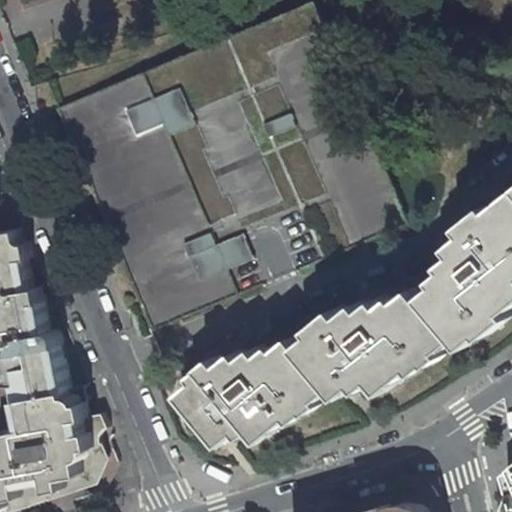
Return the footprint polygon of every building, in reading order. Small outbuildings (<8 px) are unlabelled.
[(316,0),(60,107),(154,331),(411,221),(318,0),(316,0)] [(465,335),(473,344),(488,331),(491,334),(511,317),(511,197),(501,206),(497,202),(471,222),(476,230),(460,243),(466,250),(453,260),(457,265),(444,275),(448,280),(431,293),(465,335)] [(0,294),(36,287),(30,257),(35,257),(33,241),(28,241),(25,239),(24,236),(22,227),(0,231),(0,294)] [(307,343),(341,384),(348,393),(364,381),(369,387),(382,377),(391,389),(420,365),(424,370),(437,359),(438,361),(452,351),(449,347),(465,335),(431,293),(424,283),(409,296),(405,292),(392,302),(387,295),(374,305),(368,299),(352,312),(346,304),(319,326),(323,330),(307,343)] [(23,397),(73,387),(65,343),(64,336),(61,331),(57,329),(53,329),(44,285),(36,287),(0,294),(0,340),(5,339),(11,368),(23,365),(25,381),(21,381),(23,397)] [(222,355),(208,366),(257,427),(267,438),(296,415),(299,420),(312,409),(314,411),(328,401),(325,397),(341,384),(307,343),(300,334),(284,347),(280,342),(268,352),(262,345),(249,355),(244,349),(228,362),(222,355)] [(21,381),(25,381),(23,365),(11,368),(12,376),(13,378),(14,380),(15,381),(17,381),(19,382),(21,381)] [(199,380),(183,393),(224,444),(239,431),(245,437),(257,427),(208,366),(195,375),(199,380)] [(85,398),(86,401),(91,400),(88,385),(73,387),(75,393),(77,392),(79,392),(80,393),(82,394),(85,398)] [(23,397),(29,426),(94,414),(91,400),(86,401),(85,398),(82,394),(80,393),(79,392),(77,392),(75,393),(73,387),(23,397)] [(0,430),(0,436),(5,460),(13,504),(11,508),(0,509),(0,511),(38,511),(74,501),(74,500),(109,487),(121,461),(108,428),(112,426),(106,412),(94,414),(29,426),(0,430)] [(0,511),(0,509),(11,508),(13,504),(5,460),(0,461),(0,511)] [(511,511),(511,468),(507,473),(498,501),(500,511),(511,511)] [(425,511),(407,501),(397,504),(398,509),(393,510),(393,511),(372,511),(373,511),(372,511),(425,511)]
